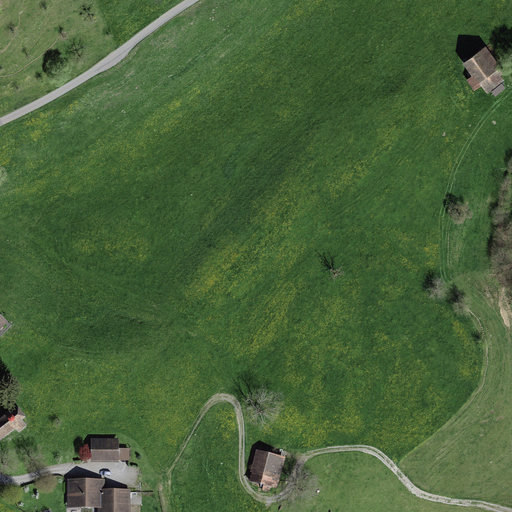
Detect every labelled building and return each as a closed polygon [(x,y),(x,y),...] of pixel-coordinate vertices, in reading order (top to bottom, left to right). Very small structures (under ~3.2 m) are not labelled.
[(486,44),(463,61),(472,74),(467,79),(474,89),(481,84),(488,92),(504,78),(496,67),(501,63),(486,44)] [(496,95),(506,88),(503,84),(493,90),(496,95)] [(9,411),(0,418),(0,440),(16,428),(19,431),(27,425),(22,420),(26,417),(18,407),(11,412),(9,411)] [(119,439),(91,438),(91,463),(119,462),(119,461),(119,449),(119,439)] [(129,449),(119,449),(119,461),(129,461),(129,449)] [(285,458),(256,450),(248,482),(277,489),(285,458)] [(105,479),(68,479),(68,508),(98,509),(97,511),(130,511),(130,489),(105,489),(105,479)]
